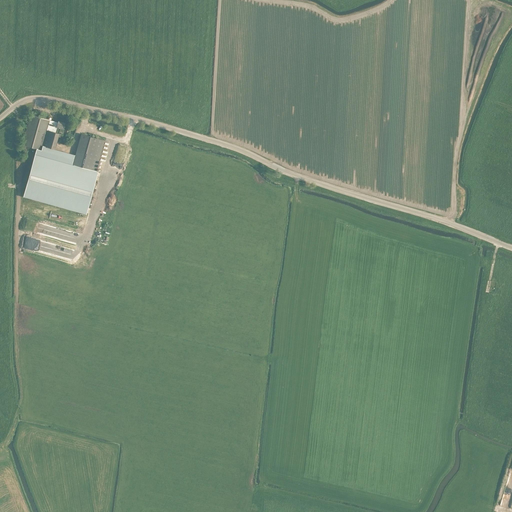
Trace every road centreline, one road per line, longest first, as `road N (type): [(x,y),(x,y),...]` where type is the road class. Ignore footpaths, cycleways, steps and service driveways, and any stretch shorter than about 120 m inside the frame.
road 1 (unclassified): [(511,247),(140,119),(43,97),(0,116)]
road 2 (track): [(261,490),(297,176)]
road 3 (track): [(16,306),(272,360)]
road 4 (track): [(0,91),(23,123),(16,306)]
road 5 (track): [(451,422),(480,235)]
road 6 (track): [(0,445),(22,399),(16,306)]
